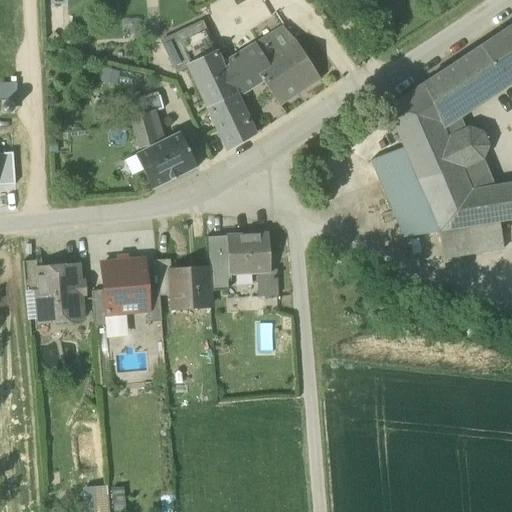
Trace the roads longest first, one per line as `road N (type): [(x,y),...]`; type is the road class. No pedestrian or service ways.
road 1 (residential): [(0,228),(179,209),(493,0)]
road 2 (track): [(318,511),(283,140)]
road 3 (track): [(292,217),(511,310)]
road 4 (track): [(44,226),(30,0)]
